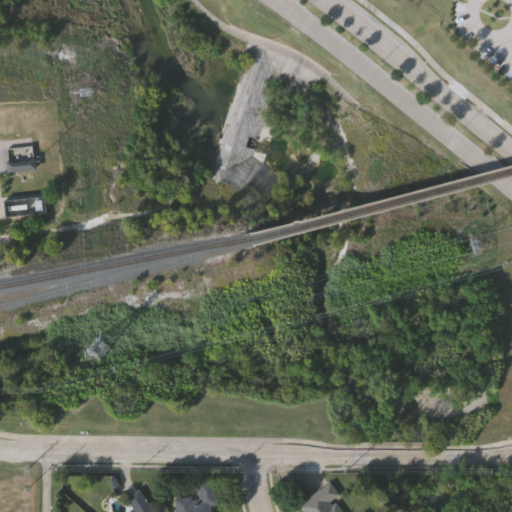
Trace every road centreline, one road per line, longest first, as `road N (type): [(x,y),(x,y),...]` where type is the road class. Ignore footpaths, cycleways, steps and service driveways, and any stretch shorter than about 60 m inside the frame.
road 1 (residential): [(365,456),(0,446)]
road 2 (secondary): [(273,1),(511,191)]
road 3 (secondary): [(511,153),(393,55)]
